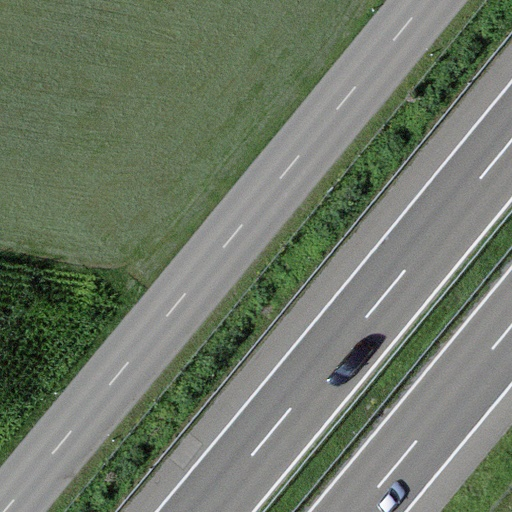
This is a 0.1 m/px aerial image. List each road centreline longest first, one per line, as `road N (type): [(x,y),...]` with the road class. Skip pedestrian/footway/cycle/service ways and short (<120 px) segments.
road 1 (tertiary): [(0,511),(429,0)]
road 2 (motorway): [(511,135),(200,511)]
road 3 (motorway): [(353,511),(511,320)]
